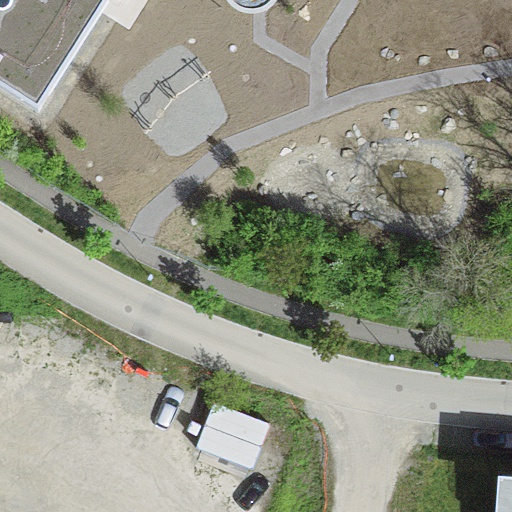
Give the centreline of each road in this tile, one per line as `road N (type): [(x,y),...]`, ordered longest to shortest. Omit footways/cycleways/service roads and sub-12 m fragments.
road 1 (residential): [(0,234),(177,331),(361,391),(511,405)]
road 2 (track): [(396,394),(366,511)]
